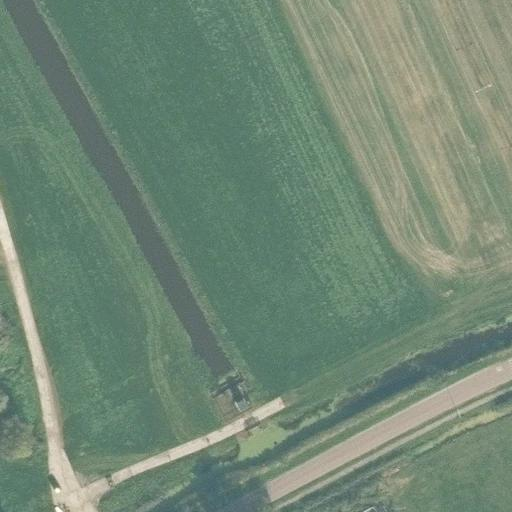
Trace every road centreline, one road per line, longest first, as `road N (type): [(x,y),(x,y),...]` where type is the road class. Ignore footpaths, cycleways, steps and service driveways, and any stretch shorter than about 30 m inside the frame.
road 1 (tertiary): [(238,511),(511,370)]
road 2 (track): [(84,511),(59,453),(0,237)]
road 3 (track): [(79,499),(280,406)]
